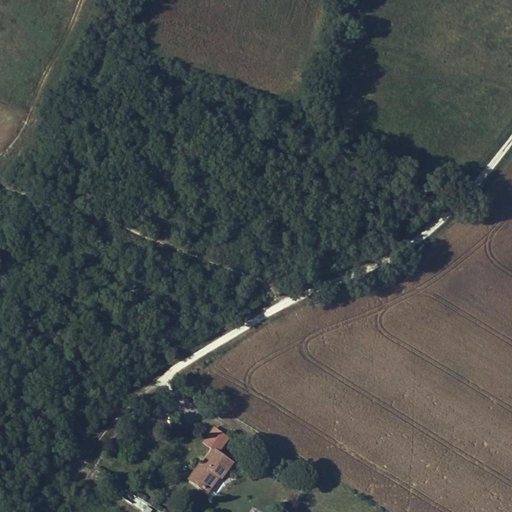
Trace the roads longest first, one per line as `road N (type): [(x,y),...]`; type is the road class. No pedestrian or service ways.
road 1 (unclassified): [(167,366),(408,245),(447,213),(511,136)]
road 2 (track): [(81,0),(0,156)]
